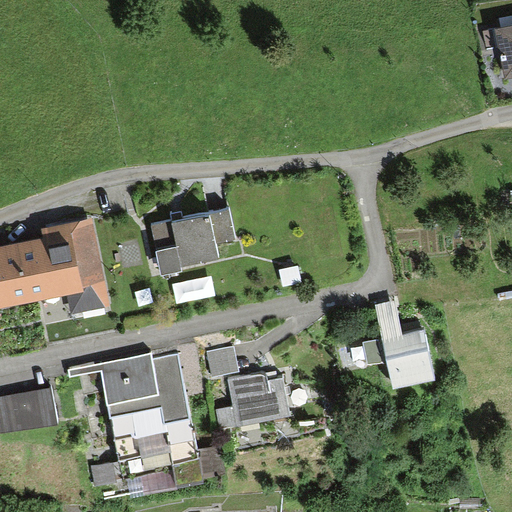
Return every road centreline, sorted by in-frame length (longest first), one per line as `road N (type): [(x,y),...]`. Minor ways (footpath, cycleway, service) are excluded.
road 1 (residential): [(0,368),(370,286),(378,268),(358,158)]
road 2 (residential): [(358,158),(108,176),(0,215)]
road 3 (residential): [(511,114),(358,158)]
